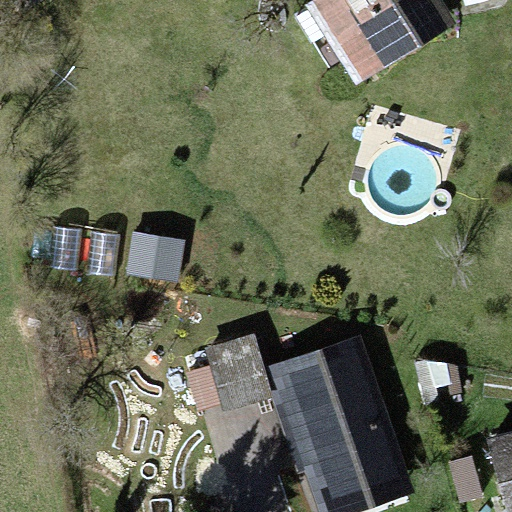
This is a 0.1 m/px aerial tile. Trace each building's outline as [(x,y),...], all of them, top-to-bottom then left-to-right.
[(422,0),(316,0),(305,7),(346,75),(436,21),(422,0)] [(60,214),(32,234),(63,276),(91,256),(60,214)] [(243,338),(203,350),(221,411),(262,399),(243,338)] [(357,343),(272,371),(320,511),(346,511),(408,491),(357,343)] [(511,511),(511,432),(481,441),(501,511),(511,511)]
